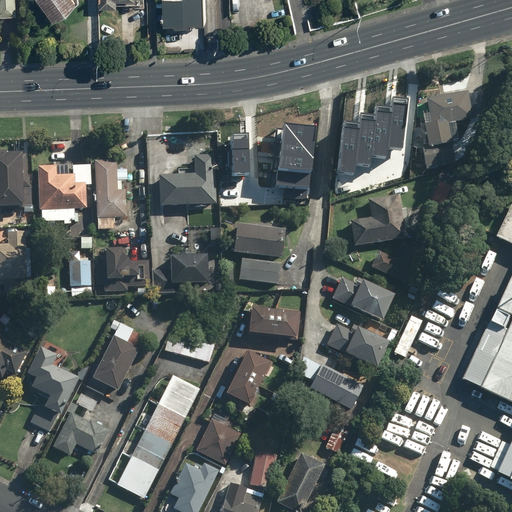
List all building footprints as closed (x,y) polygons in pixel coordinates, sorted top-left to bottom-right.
[(0,0),(0,15),(14,15),(13,0),(0,0)] [(39,0),(54,21),(80,4),(77,0),(39,0)] [(157,0),(158,8),(166,8),(166,21),(176,21),(176,25),(194,25),(194,21),(207,21),(207,0),(157,0)] [(422,146),(426,170),(454,165),(451,143),(448,124),(472,120),(467,93),(426,100),(430,124),(423,125),(427,145),(422,146)] [(403,148),(409,98),(393,96),(392,105),(377,104),(376,113),(361,111),(359,122),(345,120),(338,170),(354,172),(355,162),(370,164),(371,155),(387,156),(388,147),(403,148)] [(308,198),(317,125),(284,121),(277,184),(285,185),(284,195),(308,198)] [(233,172),(249,172),(249,132),(232,132),(233,172)] [(0,208),(22,208),(20,155),(5,156),(5,152),(0,152),(0,208)] [(158,176),(159,208),(216,205),(214,156),(193,157),(194,175),(158,176)] [(93,162),(96,220),(125,219),(124,191),(121,191),(121,182),(126,182),(126,170),(116,170),(116,161),(93,162)] [(37,168),(38,212),(41,212),(41,223),(63,223),(63,226),(70,225),(70,222),(74,222),(73,211),(85,210),(85,184),(74,185),(74,176),(56,176),(55,167),(37,168)] [(348,187),(337,191),(341,202),(351,199),(348,187)] [(264,191),(248,192),(248,202),(265,202),(264,191)] [(350,222),(354,247),(406,239),(404,229),(408,228),(406,209),(401,210),(399,196),(368,200),(370,219),(350,222)] [(511,483),(511,208),(497,242),(511,249),(511,285),(468,382),(511,401),(511,446),(498,477),(511,483)] [(232,253),(281,259),(284,230),(236,224),(232,253)] [(0,244),(0,286),(29,286),(28,251),(24,251),(24,234),(6,235),(6,244),(0,244)] [(370,269),(410,287),(425,255),(421,254),(424,249),(415,245),(413,250),(401,244),(394,260),(378,253),(370,269)] [(125,249),(102,250),(103,265),(95,265),(96,287),(103,286),(104,293),(127,292),(127,288),(149,287),(148,262),(127,263),(127,257),(125,257),(125,249)] [(152,271),(153,295),(174,294),(173,286),(206,285),(206,257),(169,258),(169,271),(152,271)] [(280,264),(241,259),(238,280),(277,285),(280,264)] [(69,263),(69,288),(91,287),(90,262),(69,263)] [(232,265),(223,265),(223,291),(232,291),(232,265)] [(38,298),(55,298),(55,287),(53,287),(53,273),(38,273),(38,298)] [(332,299),(381,323),(393,298),(368,285),(368,284),(358,279),(355,285),(341,278),(332,299)] [(249,310),(247,335),(295,340),(298,315),(249,310)] [(92,377),(86,388),(103,396),(107,388),(116,393),(138,349),(126,343),(133,331),(120,324),(93,377),(92,377)] [(326,346),(375,369),(388,343),(363,332),(363,330),(353,326),(350,332),(336,325),(326,346)] [(177,355),(209,364),(214,345),(182,336),(177,355)] [(0,340),(0,379),(1,380),(5,372),(15,377),(26,353),(0,340)] [(57,356),(40,347),(26,374),(35,379),(30,389),(49,398),(44,407),(39,404),(30,423),(49,433),(58,416),(59,417),(78,379),(67,374),(68,371),(61,368),(60,370),(52,366),(57,356)] [(246,352),(224,396),(248,407),(270,363),(246,352)] [(350,411),(363,387),(321,366),(309,390),(350,411)] [(116,486),(144,500),(199,391),(172,377),(116,486)] [(75,404),(91,413),(96,403),(81,395),(75,404)] [(70,414),(52,448),(69,457),(75,445),(96,456),(109,432),(100,427),(101,425),(96,423),(95,425),(89,422),(88,423),(70,414)] [(195,452),(225,466),(240,435),(211,420),(195,452)] [(325,448),(338,454),(349,432),(335,426),(325,448)] [(256,453),(249,486),(270,490),(276,457),(256,453)] [(276,504),(292,511),(301,511),(324,465),(300,454),(276,504)] [(177,500),(172,510),(176,511),(198,511),(218,472),(203,464),(200,472),(184,464),(169,495),(177,500)] [(257,511),(263,496),(229,485),(220,511),(257,511)]
